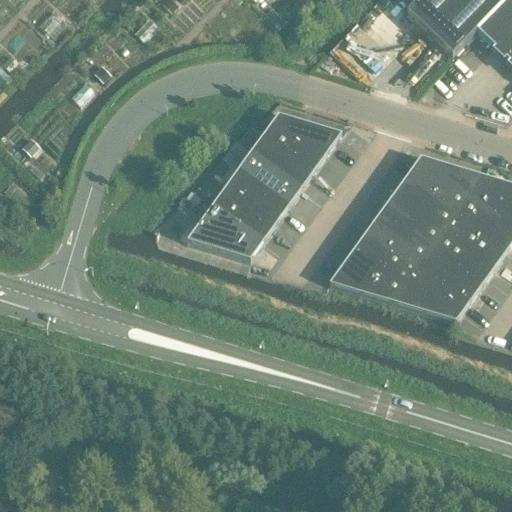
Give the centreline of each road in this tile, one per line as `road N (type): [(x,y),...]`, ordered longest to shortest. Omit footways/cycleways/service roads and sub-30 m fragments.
road 1 (unclassified): [(49,315),(114,143),(158,98),(218,78),(255,81),(402,121)]
road 2 (secondary): [(511,446),(49,315)]
